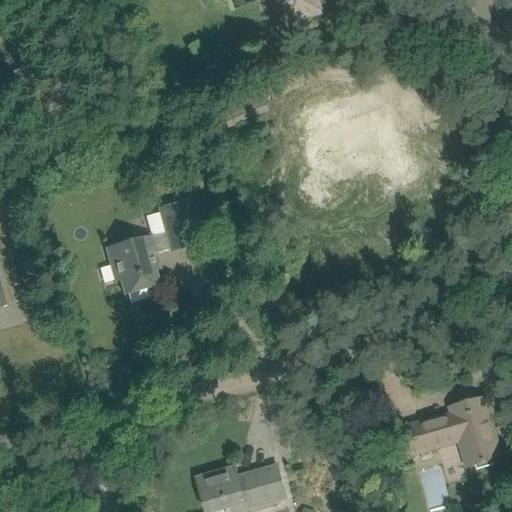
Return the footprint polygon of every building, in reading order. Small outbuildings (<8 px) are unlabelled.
[(290,0),(298,20),(301,19),(304,21),(313,18),(314,15),(322,12),(317,0),(290,0)] [(169,68),(157,84),(172,95),(184,80),(169,68)] [(219,109),(227,129),(268,112),(260,92),(219,109)] [(320,147),(318,148),(329,191),(381,177),(386,192),(395,189),(398,199),(407,196),(420,193),(407,143),(405,143),(403,134),(402,129),(405,128),(399,103),(337,119),(340,129),(342,129),(346,140),(320,147)] [(126,132),(130,141),(143,136),(139,127),(126,132)] [(0,216),(30,206),(25,192),(0,199),(0,216)] [(166,233),(106,249),(111,266),(116,265),(125,295),(159,286),(151,255),(170,250),(171,252),(198,244),(193,225),(187,202),(159,209),(166,233)] [(450,409),(452,415),(401,429),(409,458),(465,442),(473,467),(502,458),(485,399),(450,409)] [(248,511),(286,502),(282,486),(277,466),(237,477),(235,469),(196,480),(205,511),(216,511),(238,506),(239,511),(248,511)]
